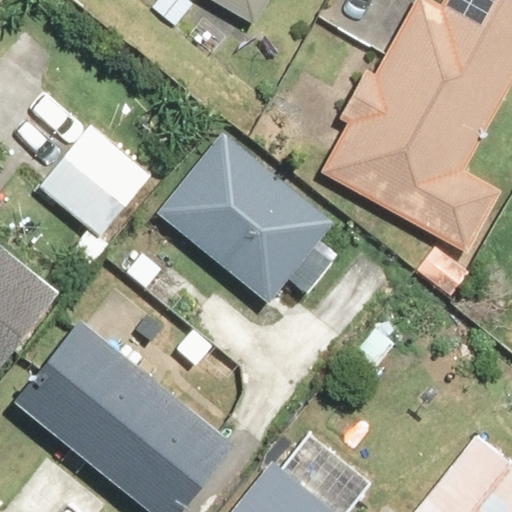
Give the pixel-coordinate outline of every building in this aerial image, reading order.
[(224,0),(256,19),(266,0),(224,0)] [(470,165),(511,84),(511,0),(416,0),(380,72),(369,66),(344,114),(352,118),(325,170),(474,246),(506,184),(470,165)] [(151,174),(89,122),(38,182),(99,234),(151,174)] [(226,126),(159,208),(270,297),(336,215),(226,126)] [(0,366),(63,286),(0,237),(0,366)] [(341,323),(299,294),(237,385),(278,414),(341,323)] [(178,511),(239,437),(86,315),(20,398),(163,511),(178,511)] [(511,511),(511,457),(478,429),(407,511),(511,511)] [(363,511),(285,446),(230,511),(363,511)]
